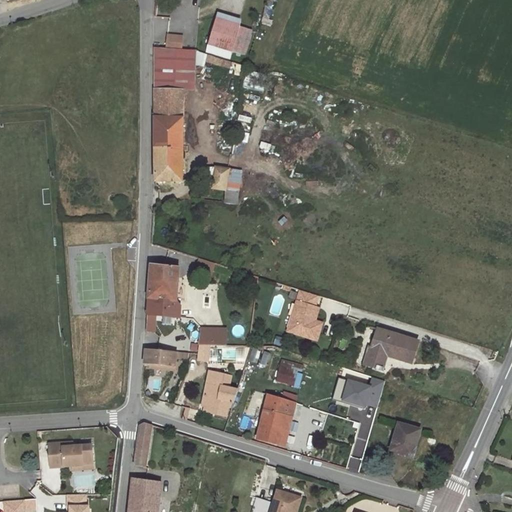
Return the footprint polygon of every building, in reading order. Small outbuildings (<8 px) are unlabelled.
[(239,27),(216,20),(209,45),(232,51),(239,27)] [(252,30),(239,27),(232,51),(245,55),(252,30)] [(182,37),(168,35),(167,49),(181,50),(182,37)] [(167,49),(154,47),(155,90),(184,91),(194,91),(196,51),(181,50),(167,49)] [(233,62),(205,54),(203,61),(231,69),(233,62)] [(244,76),(247,67),(233,62),(231,69),(230,72),(244,76)] [(246,71),(243,87),(263,91),(266,76),(246,71)] [(183,181),(184,91),(155,90),(156,181),(183,181)] [(226,190),(229,170),(216,167),(213,188),(226,190)] [(241,171),(229,170),(226,190),(224,203),(236,204),(241,171)] [(215,264),(199,259),(195,274),(211,279),(215,264)] [(151,264),(148,315),(155,315),(175,318),(179,267),(151,264)] [(319,296),(300,291),(288,331),(317,341),(322,323),(315,321),(311,320),(315,307),(319,296)] [(315,321),(319,308),(315,307),(311,320),(315,321)] [(155,315),(148,315),(147,332),(154,332),(155,315)] [(212,345),(213,329),(202,329),(200,345),(210,345),(212,345)] [(226,346),(226,329),(213,329),(212,345),(226,346)] [(418,342),(378,329),(372,350),(374,350),(368,368),(377,370),(377,369),(383,371),(384,368),(383,368),(388,353),(392,355),(392,357),(412,363),(418,342)] [(282,346),(284,339),(277,336),(274,344),(282,346)] [(210,345),(200,345),(197,360),(209,361),(210,345)] [(372,350),(367,348),(362,366),(368,368),(374,350),(372,350)] [(175,367),(176,355),(179,355),(179,357),(188,358),(189,353),(145,349),(144,364),(175,367)] [(260,364),(267,365),(269,352),(263,351),(260,364)] [(282,360),(277,381),(293,385),(297,372),(301,373),(303,366),(282,360)] [(232,409),(238,389),(227,387),(230,375),(210,371),(202,406),(207,407),(206,412),(226,417),(228,408),(232,409)] [(372,414),(381,384),(368,380),(365,389),(334,380),(328,400),(367,412),(372,414)] [(284,392),(282,399),(295,404),(297,397),(284,392)] [(257,439),(285,446),(296,404),(295,404),(282,399),(268,395),(257,439)] [(145,423),(140,426),(139,433),(150,435),(152,425),(145,423)] [(399,424),(391,450),(413,456),(420,430),(399,424)] [(150,435),(139,433),(134,465),(145,467),(150,435)] [(73,443),(49,444),(50,468),(72,466),(83,466),(83,464),(93,463),(92,445),(73,447),(73,443)] [(42,485),(51,483),(50,472),(40,473),(42,485)] [(158,511),(162,483),(133,479),(129,511),(158,511)] [(296,511),(301,498),(278,491),(271,511),(296,511)] [(86,495),(68,495),(68,507),(70,507),(70,511),(88,511),(89,507),(86,507),(86,495)] [(34,499),(26,500),(26,509),(35,508),(34,499)] [(5,501),(5,511),(24,511),(24,500),(5,501)]
